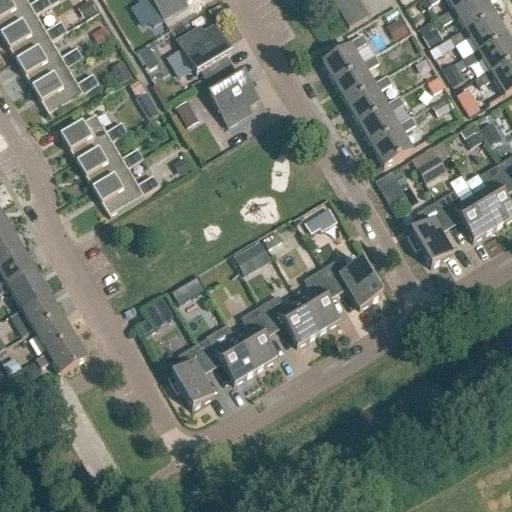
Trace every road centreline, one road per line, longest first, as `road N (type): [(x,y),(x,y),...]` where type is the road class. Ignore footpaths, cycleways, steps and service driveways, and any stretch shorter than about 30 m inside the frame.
road 1 (residential): [(0,115),(35,176),(45,224),(186,462),(424,317)]
road 2 (residential): [(233,0),(424,317)]
